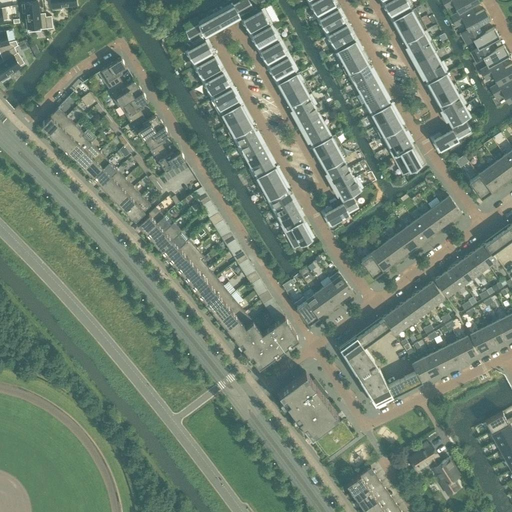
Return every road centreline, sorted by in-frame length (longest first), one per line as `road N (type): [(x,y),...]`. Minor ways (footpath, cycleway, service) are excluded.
road 1 (residential): [(12,137),(76,72),(123,45),(314,346)]
road 2 (residential): [(307,207),(220,44),(241,31),(332,196)]
road 3 (tertiary): [(245,396),(130,259),(12,137)]
road 4 (tertiary): [(3,145),(235,403)]
road 5 (residential): [(421,136),(345,0)]
road 6 (residential): [(366,429),(504,358)]
road 7 (residential): [(373,0),(443,124)]
road 8 (tertiary): [(327,511),(245,396)]
road 9 (residential): [(374,302),(479,220)]
road 10 (tertiary): [(235,403),(311,511)]
